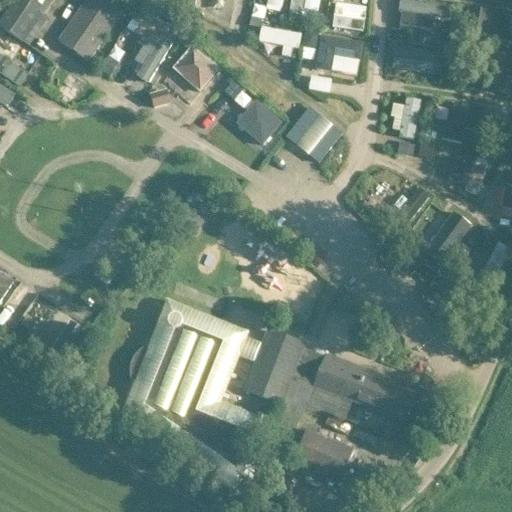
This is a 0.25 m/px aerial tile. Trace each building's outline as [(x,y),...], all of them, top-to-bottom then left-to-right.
[(44,18),(53,3),(55,0),(15,0),(17,1),(0,26),(0,28),(29,48),(48,21),(44,18)] [(89,63),(122,15),(99,0),(88,0),(59,43),(89,63)] [(220,0),(220,6),(240,9),(241,2),(264,5),(265,0),(220,0)] [(467,29),(468,6),(414,3),(412,26),(467,29)] [(345,8),(344,24),(381,27),(382,11),(345,8)] [(471,9),(469,24),(472,25),(469,47),(483,49),(489,12),(471,9)] [(143,20),(130,41),(139,47),(153,27),(143,20)] [(273,29),(271,48),(314,53),(316,34),(273,29)] [(321,39),(316,72),(332,74),(334,58),(360,62),(363,45),(321,39)] [(127,45),(112,68),(125,77),(140,53),(127,45)] [(173,72),(201,96),(222,72),(193,48),(173,72)] [(397,49),(394,71),(440,77),(443,56),(397,49)] [(8,52),(0,65),(0,68),(28,85),(37,70),(8,52)] [(0,103),(8,108),(15,97),(0,87),(0,103)] [(406,103),(404,134),(431,136),(433,101),(417,100),(417,104),(406,103)] [(280,142),(289,132),(259,104),(250,114),(280,142)] [(453,141),(494,144),(497,108),(467,106),(466,126),(454,126),(453,141)] [(301,140),(326,157),(347,127),(322,109),(301,140)] [(493,198),(505,160),(479,152),(468,191),(493,198)] [(511,173),(503,172),(501,188),(511,189),(511,173)] [(164,202),(145,219),(154,230),(173,213),(164,202)] [(494,244),(500,233),(487,226),(481,236),(494,244)] [(473,242),(459,233),(457,235),(446,227),(433,246),(458,263),(473,242)] [(136,278),(153,248),(133,237),(116,266),(136,278)] [(511,242),(508,240),(483,282),(504,295),(511,280),(511,242)] [(0,273),(0,293),(13,305),(28,289),(6,267),(0,273)] [(135,386),(123,417),(245,493),(266,462),(267,463),(268,460),(269,461),(269,459),(274,447),(266,444),(260,458),(251,454),(261,431),(265,419),(264,419),(264,420),(221,403),(240,356),(256,363),(245,391),(282,405),(274,427),(289,433),(293,421),(301,424),(303,417),(320,414),(345,423),(353,403),(359,405),(387,416),(406,424),(409,416),(416,419),(423,401),(429,399),(424,388),(418,390),(405,385),(403,393),(387,387),(389,382),(327,358),(325,362),(303,353),(305,347),(268,333),(262,347),(246,341),(248,335),(167,304),(159,322),(148,352),(144,351),(140,354),(136,357),(133,361),(131,366),(130,371),(130,376),(131,381),(132,384),(135,386)] [(295,463),(320,474),(339,482),(351,452),(308,434),(295,463)]
